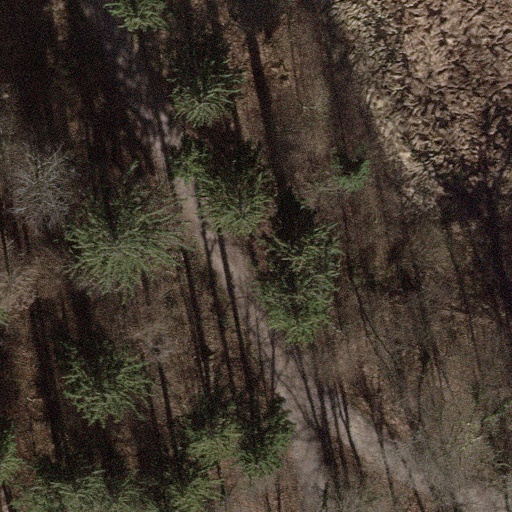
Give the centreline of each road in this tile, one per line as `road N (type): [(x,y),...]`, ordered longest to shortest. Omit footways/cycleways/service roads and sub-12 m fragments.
road 1 (track): [(106,0),(232,267),(304,396)]
road 2 (track): [(304,396),(459,485),(511,502)]
